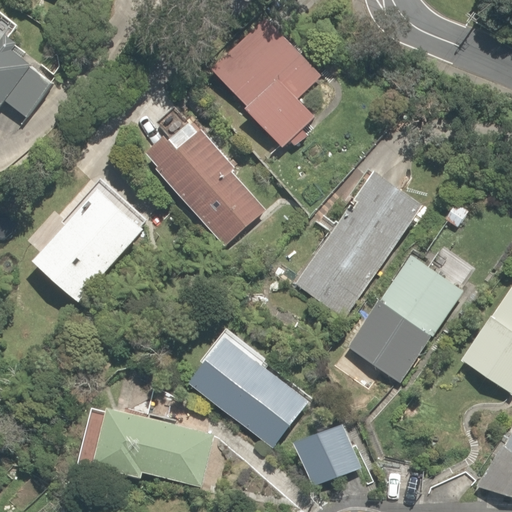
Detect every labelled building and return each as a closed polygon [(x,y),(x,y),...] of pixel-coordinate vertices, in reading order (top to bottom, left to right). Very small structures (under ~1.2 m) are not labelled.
[(250,110),(285,148),(293,140),(297,145),(310,133),(305,129),(318,117),(300,98),(325,76),(271,18),(215,70),(251,109),(250,110)] [(0,110),(32,65),(14,53),(20,46),(6,36),(1,42),(0,40),(0,110)] [(32,68),(8,101),(31,118),(55,84),(32,68)] [(159,169),(226,246),(269,210),(236,171),(239,168),(231,159),(242,148),(228,132),(216,142),(208,133),(211,131),(196,114),(190,118),(180,105),(160,123),(175,140),(173,141),(169,137),(150,154),(161,167),(159,169)] [(346,319),(428,207),(378,171),(297,283),(346,319)] [(39,263),(82,302),(149,229),(106,190),(39,263)] [(511,192),(483,191),(482,210),(511,211),(511,192)] [(459,229),(470,212),(458,203),(446,220),(459,229)] [(350,346),(402,382),(466,291),(414,255),(350,346)] [(511,289),(464,358),(511,391),(511,289)] [(193,383),(275,447),(312,400),(230,336),(193,383)] [(95,353),(105,363),(119,348),(108,338),(95,353)] [(146,471),(205,487),(218,434),(112,407),(97,464),(145,477),(146,471)] [(299,441),(315,486),(365,467),(349,423),(299,441)] [(511,436),(479,486),(511,495),(511,436)] [(20,511),(44,488),(33,477),(9,500),(20,511)]
